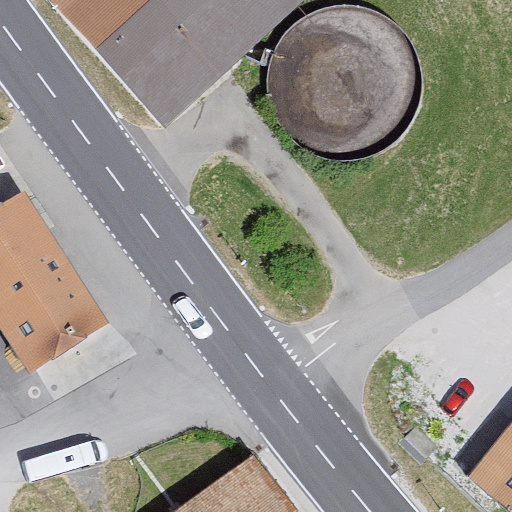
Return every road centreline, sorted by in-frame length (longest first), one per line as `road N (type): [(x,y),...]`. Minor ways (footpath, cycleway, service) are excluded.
road 1 (secondary): [(371,511),(0,21)]
road 2 (track): [(278,396),(511,238)]
road 3 (track): [(0,457),(100,419),(226,328)]
